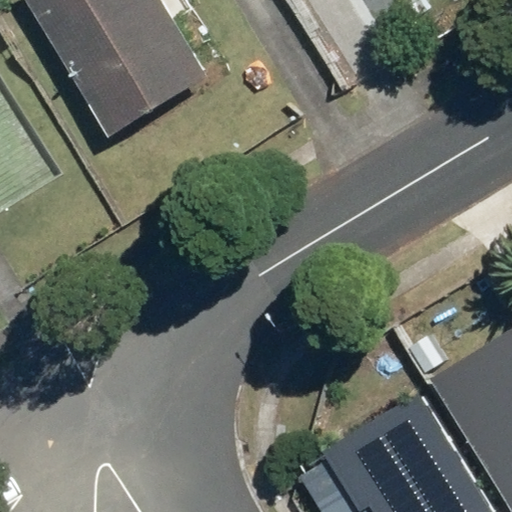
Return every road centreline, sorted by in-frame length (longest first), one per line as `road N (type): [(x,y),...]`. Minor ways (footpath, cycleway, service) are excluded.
road 1 (residential): [(185,511),(167,485),(159,422),(184,337),(257,280),(511,124)]
road 2 (unknown): [(159,422),(36,484),(15,511)]
